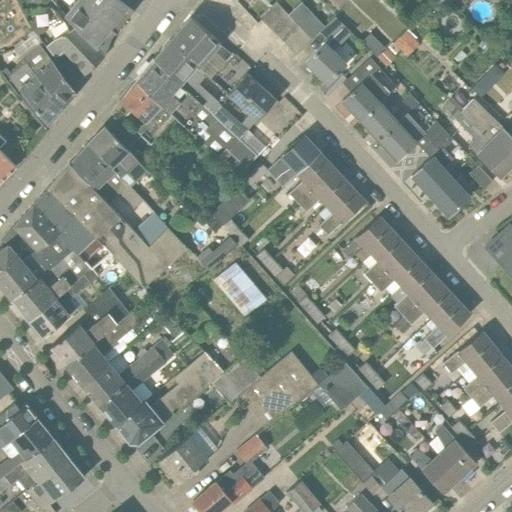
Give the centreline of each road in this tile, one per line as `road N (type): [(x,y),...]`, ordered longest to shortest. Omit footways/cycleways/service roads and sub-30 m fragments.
road 1 (residential): [(198,0),(290,81),(440,253)]
road 2 (residential): [(0,206),(167,0)]
road 3 (residential): [(121,481),(0,331)]
